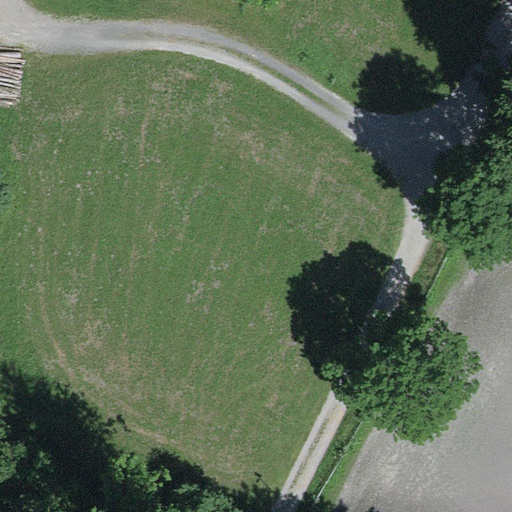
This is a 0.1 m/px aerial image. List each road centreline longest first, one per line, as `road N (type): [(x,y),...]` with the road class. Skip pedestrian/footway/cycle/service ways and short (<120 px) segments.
road 1 (track): [(283,511),(511,54)]
road 2 (track): [(0,32),(173,36),(226,51),(448,178)]
